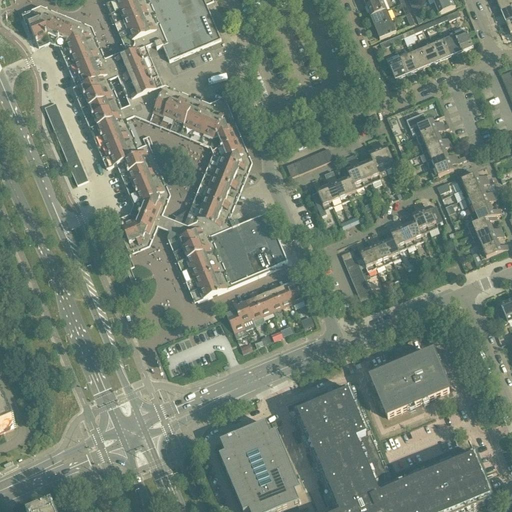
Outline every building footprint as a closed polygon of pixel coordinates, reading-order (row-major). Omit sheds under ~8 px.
[(114,0),(116,3),(109,6),(130,56),(114,63),(137,118),(212,148),(215,142),(223,123),(225,117),(163,92),(145,50),(155,46),(157,52),(163,49),(170,64),(222,43),(204,1),(207,0),(114,0)] [(446,0),(434,5),(430,7),(432,11),(436,9),(439,16),(456,10),(451,0),(446,0)] [(511,0),(503,0),(497,3),(501,14),(511,9),(511,0)] [(383,1),(366,8),(371,19),(387,12),(383,1)] [(393,12),(397,11),(393,1),(389,2),(393,12)] [(414,1),(409,3),(414,14),(418,12),(414,1)] [(405,4),(401,6),(406,17),(410,15),(405,4)] [(511,9),(501,14),(506,25),(511,22),(511,9)] [(387,12),(371,19),(375,30),(392,23),(387,12)] [(418,12),(414,14),(418,25),(423,23),(418,12)] [(27,19),(32,31),(29,33),(29,35),(32,34),(39,50),(50,46),(61,50),(77,90),(74,92),(108,172),(118,168),(135,208),(130,219),(121,223),(120,222),(112,226),(129,266),(125,268),(132,284),(134,284),(137,282),(136,282),(131,270),(135,269),(129,256),(148,248),(168,199),(149,154),(139,158),(106,79),(109,78),(90,33),(41,13),(27,19)] [(458,13),(447,18),(448,22),(449,24),(460,19),(458,13)] [(410,15),(406,17),(411,28),(415,27),(410,15)] [(447,18),(436,22),(438,26),(448,22),(447,18)] [(436,22),(425,27),(426,31),(438,26),(436,22)] [(392,23),(375,30),(380,41),(397,34),(392,23)] [(452,26),(445,29),(448,36),(455,33),(452,26)] [(425,27),(414,32),(415,36),(426,31),(425,27)] [(414,32),(402,36),(404,40),(415,36),(414,32)] [(466,33),(455,38),(462,54),(473,50),(466,33)] [(402,36),(391,41),(393,45),(404,40),(402,36)] [(455,38),(444,42),(451,59),(462,54),(455,38)] [(391,41),(380,46),(383,52),(394,47),(393,45),(391,41)] [(444,42),(433,47),(440,64),(451,59),(444,42)] [(433,47),(422,52),(429,68),(440,64),(433,47)] [(422,52),(411,56),(418,73),(429,68),(422,52)] [(398,56),(387,61),(396,82),(407,77),(400,61),(398,56)] [(411,56),(400,61),(407,77),(418,73),(411,56)] [(511,73),(501,78),(503,84),(511,79),(511,73)] [(511,79),(503,84),(506,90),(511,86),(511,79)] [(56,106),(45,111),(47,116),(58,111),(56,106)] [(58,111),(47,116),(50,122),(61,117),(58,111)] [(61,117),(50,122),(52,127),(63,122),(61,117)] [(424,117),(407,124),(410,132),(413,131),(417,140),(444,128),(442,124),(435,127),(433,123),(427,125),(424,117)] [(63,122),(52,127),(54,133),(65,128),(63,122)] [(223,123),(215,142),(218,141),(225,161),(224,161),(243,169),(240,162),(244,160),(231,129),(227,131),(224,123),(223,123)] [(444,128),(417,140),(420,148),(440,140),(438,136),(449,131),(448,127),(444,128)] [(65,128),(54,133),(57,138),(68,134),(65,128)] [(68,134),(57,138),(59,144),(70,139),(68,134)] [(70,139),(59,144),(61,149),(72,145),(70,139)] [(155,139),(149,142),(151,149),(158,147),(155,139)] [(440,140),(420,148),(423,156),(451,145),(449,141),(442,144),(440,140)] [(379,143),(375,145),(386,173),(395,169),(387,149),(382,151),(379,143)] [(451,145),(423,156),(427,165),(447,156),(445,152),(456,148),(454,144),(451,145)] [(72,145),(61,149),(64,155),(75,150),(72,145)] [(374,154),(370,156),(369,156),(378,176),(386,173),(375,145),(371,147),(374,154)] [(75,150),(64,155),(66,160),(77,156),(75,150)] [(329,151),(323,154),(328,165),(334,163),(329,151)] [(323,154),(317,156),(322,168),(328,165),(323,154)] [(368,164),(364,166),(372,186),(381,182),(378,176),(369,156),(370,156),(369,155),(365,157),(368,164)] [(77,156),(66,160),(68,166),(79,161),(77,156)] [(317,156),(311,158),(316,170),(322,168),(317,156)] [(447,156),(427,165),(430,173),(458,161),(456,157),(448,161),(447,156)] [(243,169),(224,161),(216,158),(189,224),(179,220),(170,241),(186,278),(195,298),(196,298),(198,305),(282,270),(281,267),(286,265),(278,268),(258,220),(240,228),(237,223),(230,226),(233,231),(224,235),(222,232),(247,171),(243,169)] [(311,158),(306,161),(311,172),(316,170),(311,158)] [(458,161),(430,173),(434,182),(454,173),(452,169),(467,163),(465,158),(458,161)] [(357,160),(352,162),(364,190),(372,186),(364,166),(360,168),(357,160)] [(79,161),(68,166),(71,172),(82,167),(79,161)] [(306,161),(300,163),(305,175),(311,172),(306,161)] [(364,190),(352,162),(348,164),(351,171),(347,173),(347,172),(356,193),(364,190)] [(300,163),(294,166),(299,177),(305,175),(300,163)] [(294,166),(287,169),(292,180),(299,178),(294,166)] [(82,167),(71,172),(73,177),(84,172),(82,167)] [(84,172),(73,177),(75,183),(87,178),(84,172)] [(346,181),(342,183),(350,203),(359,199),(356,193),(347,172),(343,174),(346,181)] [(333,174),(329,176),(342,206),(350,203),(342,183),(338,185),(333,174)] [(329,176),(325,178),(330,188),(325,190),(334,210),(342,206),(329,176)] [(477,177),(457,185),(461,194),(491,181),(490,177),(486,178),(479,181),(477,177)] [(87,178),(75,183),(78,188),(89,184),(87,178)] [(491,181),(461,194),(464,202),(484,194),(482,190),(493,185),(491,181)] [(318,184),(314,186),(325,214),(334,210),(325,190),(321,192),(318,184)] [(448,185),(437,190),(440,196),(451,192),(448,185)] [(484,194),(464,202),(468,210),(495,199),(493,195),(486,198),(484,194)] [(495,199),(468,210),(471,219),(491,210),(489,206),(497,203),(495,199)] [(418,207),(429,234),(432,240),(440,236),(438,231),(436,227),(443,224),(436,209),(430,212),(430,211),(425,213),(422,205),(418,207)] [(365,208),(368,214),(374,212),(371,206),(365,208)] [(417,216),(413,218),(421,238),(422,238),(429,234),(418,207),(414,209),(417,216)] [(471,219),(474,227),(502,215),(500,211),(493,214),(491,210),(471,219)] [(411,214),(405,217),(406,220),(408,219),(411,226),(407,228),(416,248),(424,244),(422,238),(421,238),(413,218),(412,217),(411,214)] [(474,227),(468,229),(472,238),(492,229),(490,225),(497,222),(496,219),(502,216),(502,215),(474,227)] [(395,233),(391,235),(399,255),(400,255),(407,251),(396,224),(395,222),(391,224),(395,233)] [(400,222),(396,224),(407,251),(416,248),(407,228),(403,230),(400,222)] [(492,229),(472,238),(475,246),(502,235),(501,231),(493,234),(492,229)] [(389,243),(385,245),(390,256),(394,264),(402,261),(400,255),(399,255),(391,235),(390,234),(386,236),(389,243)] [(502,235),(475,246),(479,254),(499,246),(497,242),(504,239),(502,235)] [(378,239),(373,241),(385,268),(394,264),(390,256),(385,245),(381,246),(378,239)] [(373,250),(368,252),(377,271),(385,268),(373,241),(369,242),(373,250)] [(377,271),(368,252),(364,253),(361,246),(356,248),(360,255),(355,257),(356,258),(358,263),(362,261),(368,275),(377,271)] [(499,246),(479,254),(482,263),(510,252),(508,247),(500,250),(499,246)] [(353,252),(342,257),(344,263),(356,258),(355,257),(353,252)] [(358,264),(358,263),(356,258),(344,263),(346,269),(358,264)] [(358,264),(346,269),(349,274),(361,270),(358,264)] [(361,270),(349,274),(351,280),(363,275),(361,270)] [(363,275),(351,280),(354,286),(365,281),(363,275)] [(292,285),(285,288),(293,305),(303,301),(293,277),(292,278),(293,279),(290,280),(292,285)] [(365,281),(354,286),(356,292),(368,287),(365,281)] [(272,294),(265,296),(273,314),(283,310),(273,286),(272,286),(273,287),(270,289),(272,294)] [(273,286),(283,310),(293,305),(285,288),(279,291),(277,286),(274,287),(273,286)] [(368,287),(356,292),(359,298),(370,293),(368,287)] [(370,293),(359,298),(361,303),(373,298),(370,293)] [(252,302),(245,305),(253,322),(263,318),(253,294),(252,295),(253,296),(250,297),(252,302)] [(253,294),(263,318),(273,314),(265,296),(259,299),(256,294),(253,296),(253,294)] [(511,301),(500,307),(502,311),(497,313),(504,327),(511,323),(511,301)] [(233,303),(232,303),(234,308),(235,308),(243,327),(243,326),(253,322),(245,305),(239,308),(237,303),(234,304),(233,303)] [(233,314),(227,317),(234,335),(245,331),(243,326),(243,327),(235,308),(234,308),(231,309),(233,314)] [(263,348),(264,348),(271,345),(272,345),(269,338),(261,342),(262,343),(263,348)] [(434,356),(372,382),(388,421),(450,395),(434,356)] [(334,511),(473,511),(495,503),(475,456),(393,491),(371,440),(350,392),(293,416),(334,511)] [(0,436),(14,431),(0,396),(0,436)] [(225,458),(220,460),(241,511),(287,511),(300,507),(295,495),(301,493),(277,436),(271,438),(267,427),(221,446),(225,458)] [(10,473),(20,470),(18,465),(8,468),(10,473)]
